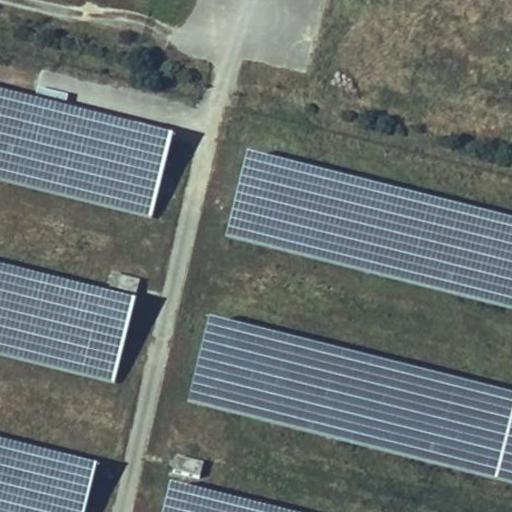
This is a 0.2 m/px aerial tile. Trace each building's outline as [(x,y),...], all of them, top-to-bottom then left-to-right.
[(0,98),(0,173),(154,212),(171,142),(0,98)] [(511,227),(244,160),(226,230),(511,302),(511,227)] [(0,272),(0,347),(116,377),(134,307),(0,272)] [(139,282),(112,275),(108,290),(135,298),(139,282)] [(511,402),(206,325),(188,395),(511,476),(511,402)] [(0,447),(0,511),(85,511),(96,471),(0,447)] [(199,479),(203,464),(176,458),(173,472),(199,479)] [(256,511),(167,490),(161,511),(256,511)]
